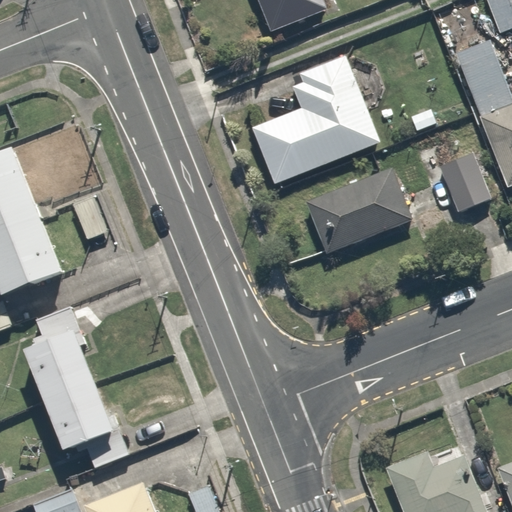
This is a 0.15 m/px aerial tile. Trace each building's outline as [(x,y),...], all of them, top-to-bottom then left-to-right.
[(329,0),(265,0),(279,34),(334,12),(329,0)] [(511,0),(489,0),(503,37),(511,33),(511,0)] [(511,84),(499,46),(467,57),(511,181),(511,84)] [(353,53),(296,79),(310,109),(256,133),(281,190),(392,141),(353,53)] [(472,144),(444,156),(467,211),(495,200),(472,144)] [(27,154),(0,164),(0,270),(10,298),(72,276),(27,154)] [(400,169),(318,203),(342,260),(424,225),(400,169)] [(123,437),(81,305),(43,317),(49,336),(37,340),(73,453),(123,437)] [(7,307),(0,310),(0,336),(16,331),(7,307)] [(461,445),(394,468),(409,511),(479,511),(484,510),(461,445)] [(155,511),(143,482),(84,506),(86,511),(155,511)] [(196,511),(219,511),(209,484),(188,492),(196,511)] [(81,511),(73,490),(34,505),(37,511),(81,511)]
